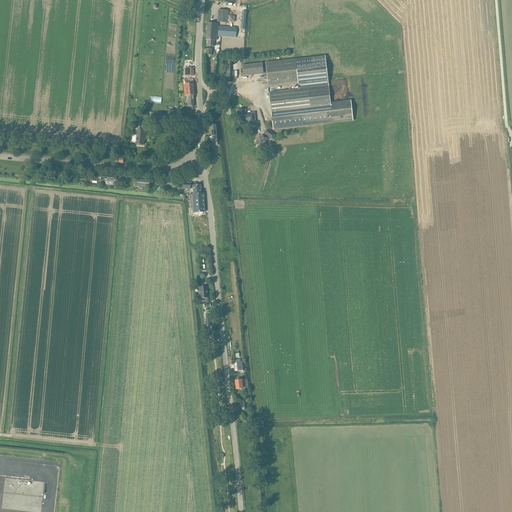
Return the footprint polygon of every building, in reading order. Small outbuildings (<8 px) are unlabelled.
[(220,8),(219,20),(230,21),(231,16),(231,10),(220,8)] [(211,22),(209,39),(210,39),(210,44),(216,45),(217,38),(219,38),(219,35),(235,37),(236,27),(220,26),(220,23),(211,22)] [(292,60),(266,63),(266,65),(268,83),(298,79),(299,89),(269,93),(271,114),(331,107),(331,103),(325,56),(296,60),(292,60)] [(242,65),(243,76),(263,73),(262,63),(242,65)] [(192,79),(184,79),(184,80),(185,97),(188,96),(188,101),(187,101),(188,111),(191,111),(193,111),(193,107),(194,107),(193,96),(195,96),(193,82),(193,79),(192,79)] [(331,107),(271,114),(273,126),(273,130),(278,130),(353,121),(351,100),(344,101),(331,103),(331,107)] [(254,113),(245,114),(245,110),(237,111),(238,123),(240,123),(240,124),(242,125),(244,125),(245,124),(245,123),(246,122),(246,121),(250,121),(250,122),(255,121),(254,113)] [(210,125),(211,136),(212,136),(215,143),(218,143),(216,125),(210,125)] [(132,134),(132,142),(136,142),(136,145),(144,145),(145,134),(146,134),(147,127),(141,127),(141,130),(137,130),(136,134),(132,134)] [(265,144),(268,140),(267,139),(269,137),(272,140),(275,135),(267,130),(264,134),(265,135),(264,137),(261,135),(256,144),(262,148),(263,148),(264,148),(265,148),(266,147),(267,146),(266,145),(266,144),(265,144)] [(149,188),(150,181),(138,179),(137,187),(149,188)] [(193,194),(192,194),(193,213),(205,212),(204,193),(202,193),(201,186),(193,186),(193,194)] [(199,288),(201,299),(208,298),(207,287),(199,288)] [(242,380),(235,381),(236,390),(243,389),(246,388),(245,379),(242,380)]
